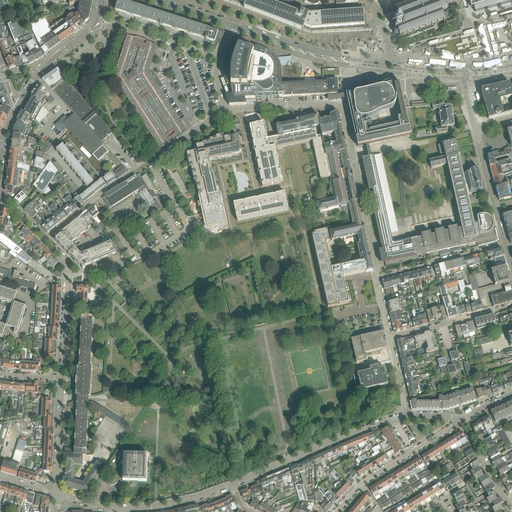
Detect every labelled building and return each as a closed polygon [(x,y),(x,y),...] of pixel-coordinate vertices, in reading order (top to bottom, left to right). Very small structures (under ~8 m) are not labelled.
[(70,0),(70,5),(69,6),(74,5),(79,13),(85,23),(88,21),(92,0),(70,0)] [(162,32),(203,45),(208,29),(170,17),(168,16),(164,15),(118,0),(113,0),(111,10),(112,10),(110,15),(162,32)] [(287,6),(272,0),(246,0),(245,4),(244,6),(244,8),(251,11),(273,20),(295,28),(302,31),(303,29),(304,26),(308,14),(294,8),(292,8),(287,6)] [(452,5),(451,3),(450,1),(449,0),(416,0),(415,0),(416,0),(410,2),(410,1),(409,2),(410,3),(405,5),(404,4),(403,4),(404,5),(399,7),(398,6),(397,6),(398,7),(390,10),(389,10),(387,11),(388,13),(387,15),(388,18),(390,19),(391,21),(394,28),(395,30),(394,32),(395,34),(397,35),(398,37),(399,37),(400,37),(400,36),(408,33),(408,34),(409,34),(409,33),(414,31),(414,32),(415,32),(415,31),(420,29),(420,30),(421,29),(420,28),(425,27),(426,28),(427,27),(426,26),(431,24),(432,25),(433,25),(432,24),(437,22),(438,23),(439,23),(438,22),(443,20),(444,21),(445,20),(444,19),(447,18),(452,16),(450,9),(452,5)] [(511,0),(468,0),(471,7),(471,8),(474,7),(475,12),(511,2),(511,0)] [(469,8),(465,9),(467,17),(473,15),(511,4),(511,2),(475,12),(474,7),(473,4),(471,5),(472,7),(471,7),(471,8),(470,9),(469,9),(469,8)] [(69,6),(62,9),(63,12),(73,8),(74,10),(77,14),(73,17),(72,15),(71,15),(69,16),(69,17),(68,18),(69,19),(65,22),(74,34),(83,27),(82,25),(85,23),(79,13),(74,5),(69,6)] [(364,25),(363,10),(362,10),(358,11),(357,11),(309,14),(308,14),(304,26),(312,29),(364,25)] [(33,23),(38,30),(45,40),(46,39),(48,43),(49,42),(54,48),(60,43),(49,28),(44,18),(33,23)] [(74,34),(65,22),(63,19),(49,28),(60,43),(74,34)] [(50,51),(54,48),(49,42),(48,43),(46,39),(45,40),(38,30),(33,23),(30,25),(36,38),(38,43),(42,40),(45,45),(40,48),(44,54),(50,51)] [(8,25),(12,36),(14,42),(15,43),(18,41),(17,37),(20,36),(16,24),(12,25),(11,24),(8,25)] [(219,41),(223,33),(208,29),(203,45),(215,49),(219,41)] [(456,44),(458,50),(471,46),(470,43),(478,41),(476,32),(461,36),(463,42),(456,44)] [(148,73),(157,46),(127,36),(127,35),(125,43),(124,44),(124,46),(123,49),(121,53),(121,54),(120,58),(120,59),(119,61),(118,65),(117,67),(116,68),(115,72),(115,73),(114,77),(114,78),(118,83),(129,100),(132,106),(140,118),(146,128),(149,131),(150,134),(153,138),(155,141),(160,148),(164,146),(169,144),(178,138),(177,138),(179,136),(182,134),(186,131),(156,85),(154,81),(148,73)] [(366,45),(368,47),(371,48),(374,47),(377,45),(377,42),(376,39),(374,36),(371,36),(368,36),(365,36),(359,36),(360,42),(365,42),(366,45)] [(6,39),(10,52),(13,57),(14,60),(16,67),(17,68),(24,66),(17,48),(16,46),(12,48),(11,44),(12,44),(9,38),(7,39),(6,39)] [(226,54),(223,73),(227,85),(230,95),(226,97),(229,105),(245,105),(245,104),(245,100),(245,99),(255,98),(292,96),(327,95),(331,95),(335,94),(336,94),(338,94),(338,92),(337,82),(337,80),(336,80),(335,78),(327,78),(327,82),(319,82),(317,80),(316,82),(304,83),(302,81),(301,83),(290,83),(289,83),(287,82),(286,83),(282,84),(282,82),(281,69),(281,67),(281,65),(283,65),(284,65),(283,58),(277,58),(274,55),(271,53),(268,51),(234,38),(229,48),(228,51),(226,54)] [(0,41),(0,45),(1,48),(3,54),(6,60),(9,69),(16,67),(13,60),(13,57),(10,52),(6,39),(0,41)] [(33,58),(35,61),(43,56),(43,55),(33,40),(31,41),(26,44),(27,46),(29,51),(30,53),(30,54),(33,58)] [(20,45),(16,46),(17,48),(24,66),(28,65),(24,57),(20,46),(20,45)] [(30,65),(35,61),(33,58),(30,54),(30,53),(29,51),(25,54),(25,56),(24,57),(28,65),(30,65)] [(42,80),(74,114),(101,143),(113,133),(72,86),(68,82),(68,81),(65,78),(64,77),(64,76),(61,73),(59,71),(58,69),(42,80)] [(350,93),(346,94),(347,98),(358,147),(367,145),(368,145),(396,139),(411,136),(410,131),(403,96),(401,90),(400,82),(391,84),(391,81),(378,84),(349,90),(350,93)] [(42,85),(39,84),(38,83),(34,90),(48,98),(50,95),(45,89),(45,88),(42,85)] [(511,113),(511,94),(510,86),(509,83),(481,90),(488,119),(511,113)] [(34,90),(31,96),(32,97),(38,101),(43,106),(45,102),(51,105),(51,104),(50,103),(51,102),(48,99),(48,98),(34,90)] [(7,97),(0,100),(0,102),(1,105),(2,105),(10,110),(11,109),(11,107),(10,107),(7,97)] [(38,101),(32,97),(32,98),(30,100),(31,101),(35,104),(35,105),(39,107),(47,115),(50,112),(43,106),(38,101)] [(31,101),(30,100),(26,109),(35,114),(34,116),(35,116),(41,122),(47,115),(39,107),(35,105),(35,104),(31,101)] [(412,103),(411,103),(412,107),(432,106),(433,110),(439,109),(442,127),(436,128),(436,133),(448,132),(447,127),(454,126),(451,107),(448,107),(448,105),(444,105),(443,103),(433,105),(432,101),(412,103)] [(1,105),(0,104),(0,113),(6,118),(10,110),(2,105),(1,105)] [(35,114),(26,109),(24,112),(29,115),(33,120),(38,125),(41,122),(35,116),(34,116),(35,114)] [(22,111),(17,120),(24,124),(25,125),(27,122),(28,123),(29,121),(31,122),(33,120),(29,115),(24,112),(22,111)] [(278,135),(278,137),(273,138),(269,139),(268,139),(269,148),(275,147),(277,147),(277,148),(312,141),(318,165),(321,181),(331,178),(332,180),(332,181),(331,181),(334,198),(321,200),(318,200),(315,201),(316,204),(317,209),(318,212),(319,212),(319,211),(322,210),(322,211),(323,211),(323,210),(325,210),(326,210),(326,209),(329,209),(329,210),(330,209),(332,208),(332,209),(333,209),(333,208),(336,207),(336,208),(337,208),(337,207),(338,207),(339,214),(343,214),(343,216),(348,215),(347,213),(350,212),(353,227),(331,232),(333,241),(355,236),(357,244),(361,262),(331,268),(334,279),(343,277),(364,272),(365,272),(366,272),(373,271),(371,261),(370,256),(370,255),(369,252),(365,233),(363,224),(359,205),(357,198),(355,190),(353,181),(352,172),(351,172),(344,140),(339,116),(338,113),(332,114),(330,115),(331,118),(319,120),(319,116),(318,116),(318,115),(300,119),(300,121),(298,121),(298,120),(296,121),(280,125),(276,126),(277,128),(276,128),(278,135)] [(74,114),(62,125),(69,131),(92,155),(102,146),(103,145),(101,143),(74,114)] [(21,135),(24,136),(25,134),(27,135),(30,130),(28,129),(26,128),(27,126),(25,125),(24,124),(17,120),(12,128),(11,133),(13,134),(21,135)] [(252,126),(251,126),(252,131),(253,131),(254,136),(252,137),(252,140),(253,140),(254,142),(253,142),(254,149),(256,148),(257,151),(255,151),(256,160),(258,159),(259,162),(257,162),(259,170),(261,170),(261,173),(259,173),(261,181),(263,181),(264,184),(262,184),(262,187),(281,183),(280,177),(281,177),(280,171),(278,171),(277,167),(279,166),(278,160),(276,160),(275,156),(277,155),(275,147),(269,148),(268,139),(264,123),(252,125),(252,126)] [(42,129),(38,126),(34,131),(37,134),(42,129)] [(13,134),(12,143),(29,145),(29,148),(33,149),(33,146),(39,147),(40,144),(34,139),(32,138),(24,136),(21,135),(13,134)] [(224,138),(224,137),(224,134),(216,136),(216,138),(209,139),(210,141),(203,142),(203,144),(196,146),(197,149),(195,149),(194,149),(195,152),(193,152),(186,153),(190,168),(191,168),(194,182),(196,181),(199,196),(200,195),(207,226),(207,228),(226,224),(225,220),(218,188),(217,188),(214,174),(212,174),(209,161),(236,155),(239,154),(239,152),(246,150),(243,136),(239,137),(236,137),(236,138),(235,138),(232,139),(231,136),(230,136),(229,136),(229,137),(224,138)] [(37,135),(34,139),(40,144),(42,145),(45,142),(37,135)] [(440,142),(441,144),(438,145),(438,146),(441,158),(444,158),(459,155),(460,154),(456,141),(455,141),(454,136),(451,137),(451,136),(439,139),(440,142)] [(41,152),(45,153),(47,153),(52,146),(46,142),(43,146),(42,145),(41,152)] [(87,188),(91,185),(96,180),(66,142),(64,144),(63,143),(57,147),(58,148),(56,150),(87,188)] [(29,145),(12,143),(11,150),(20,151),(20,152),(23,153),(24,153),(24,148),(29,149),(29,148),(29,145)] [(102,146),(92,155),(97,160),(101,155),(103,157),(105,155),(110,160),(116,166),(112,169),(115,172),(114,172),(118,177),(119,178),(127,172),(123,167),(108,153),(102,146)] [(500,154),(499,151),(487,156),(490,166),(495,165),(496,165),(495,160),(509,154),(508,148),(504,150),(505,152),(500,154)] [(11,150),(9,163),(26,165),(26,160),(27,157),(22,156),(23,153),(20,152),(20,151),(11,150)] [(35,157),(37,157),(43,159),(45,153),(41,152),(37,151),(35,157)] [(412,240),(411,240),(390,244),(390,243),(389,239),(388,234),(398,232),(397,227),(395,220),(381,155),(371,157),(369,157),(368,157),(362,159),(366,175),(368,184),(369,190),(372,189),(377,213),(374,214),(379,236),(380,241),(381,245),(382,250),(380,250),(378,250),(380,256),(381,263),(383,263),(385,262),(386,266),(400,263),(399,260),(401,260),(401,263),(419,259),(419,256),(418,255),(420,255),(421,256),(421,258),(426,257),(426,256),(426,254),(477,242),(478,246),(498,241),(499,241),(496,228),(495,228),(493,228),(493,227),(493,226),(493,225),(493,224),(493,223),(493,222),(492,221),(492,220),(491,219),(490,218),(489,217),(488,216),(487,216),(485,215),(484,215),(483,215),(482,215),(481,215),(480,215),(480,216),(479,216),(478,216),(478,217),(477,217),(477,220),(473,222),(471,213),(471,210),(467,195),(463,174),(462,170),(463,170),(462,165),(461,165),(459,159),(459,155),(444,158),(445,164),(447,163),(458,213),(461,226),(458,215),(413,225),(411,226),(410,226),(412,240)] [(431,169),(445,165),(446,165),(445,164),(444,158),(441,158),(437,159),(431,161),(430,161),(431,166),(431,167),(431,169)] [(495,165),(490,166),(493,179),(502,176),(511,172),(511,166),(511,165),(511,164),(511,159),(496,164),(496,165),(495,165)] [(29,166),(43,170),(45,166),(43,165),(35,162),(35,163),(33,163),(28,161),(27,166),(29,166)] [(33,186),(37,189),(42,193),(43,193),(58,171),(50,161),(41,174),(39,177),(37,180),(33,186)] [(26,165),(9,163),(8,169),(17,171),(18,171),(25,172),(25,169),(28,169),(29,166),(27,166),(26,165)] [(486,194),(486,193),(487,193),(484,182),(482,183),(482,182),(481,182),(481,180),(481,179),(480,176),(480,175),(480,176),(479,173),(480,173),(479,172),(478,170),(479,169),(478,169),(478,168),(477,167),(477,168),(476,168),(476,169),(475,169),(471,170),(470,170),(469,171),(469,172),(463,174),(467,195),(468,195),(469,198),(476,196),(477,196),(476,196),(481,195),(482,195),(486,194)] [(8,169),(6,186),(16,188),(16,187),(19,188),(20,187),(26,188),(29,189),(31,173),(25,172),(18,171),(17,171),(8,169)] [(101,177),(107,185),(108,184),(111,182),(112,182),(115,179),(116,179),(115,179),(109,172),(101,177)] [(511,172),(502,176),(493,179),(495,187),(508,182),(509,186),(511,185),(511,172)] [(68,183),(60,174),(55,178),(60,184),(63,187),(62,187),(63,187),(68,183)] [(146,174),(141,177),(149,191),(155,188),(146,174)] [(136,176),(126,182),(123,183),(105,195),(102,198),(109,208),(112,206),(112,207),(131,195),(133,198),(135,197),(136,198),(137,199),(140,197),(147,207),(146,208),(151,216),(162,209),(157,201),(155,203),(152,199),(155,197),(152,191),(149,193),(139,178),(138,179),(136,176)] [(100,178),(85,191),(78,196),(84,203),(84,202),(87,200),(88,199),(87,199),(90,198),(93,195),(94,194),(95,194),(98,191),(101,188),(102,188),(105,185),(100,178)] [(511,185),(509,186),(508,182),(495,187),(499,201),(500,200),(503,200),(511,198),(511,197),(511,185)] [(6,186),(5,190),(6,192),(8,194),(11,197),(14,200),(26,188),(20,187),(19,188),(16,187),(16,188),(6,186)] [(71,187),(69,189),(76,198),(75,199),(80,206),(84,203),(78,196),(71,187)] [(14,200),(19,205),(27,198),(24,195),(26,193),(29,189),(26,188),(14,200)] [(243,201),(233,203),(235,212),(236,212),(237,214),(236,214),(237,218),(241,217),(242,220),(246,219),(250,218),(250,215),(254,215),(254,214),(258,214),(258,216),(262,215),(263,215),(267,214),(266,212),(270,211),(271,211),(275,210),(275,212),(279,211),(280,211),(284,210),(283,208),(288,207),(287,203),(286,203),(285,202),(286,201),(285,192),(275,194),(275,195),(273,196),(273,195),(258,198),(259,199),(257,199),(257,198),(245,201),(245,202),(243,202),(243,201)] [(76,209),(80,206),(75,199),(72,201),(68,196),(66,197),(76,209)] [(66,197),(62,200),(67,206),(72,212),(76,209),(66,197)] [(68,216),(72,212),(67,206),(65,207),(59,199),(56,201),(59,205),(68,216)] [(35,200),(24,210),(27,213),(38,202),(35,200)] [(38,202),(27,213),(30,216),(35,210),(34,209),(40,203),(38,202)] [(54,204),(51,206),(63,220),(67,216),(61,209),(59,210),(54,204)] [(33,219),(38,214),(41,210),(43,208),(41,206),(37,211),(35,210),(30,216),(33,219)] [(46,206),(43,208),(52,218),(50,220),(55,226),(60,223),(53,215),(46,206)] [(60,223),(63,220),(51,206),(49,207),(55,214),(53,215),(60,223)] [(89,208),(86,211),(91,217),(98,224),(100,222),(96,216),(99,214),(97,211),(98,211),(96,206),(93,207),(92,206),(89,208)] [(2,211),(0,218),(8,219),(8,217),(11,217),(12,218),(13,218),(14,217),(7,210),(2,209),(2,211)] [(48,221),(42,214),(44,213),(41,210),(38,214),(51,230),(55,226),(50,220),(48,221)] [(81,215),(86,221),(89,218),(96,227),(98,225),(98,224),(91,217),(86,211),(85,212),(81,215)] [(503,215),(504,221),(511,218),(511,212),(506,214),(504,215),(503,215)] [(47,233),(51,230),(38,214),(33,219),(47,233)] [(81,215),(73,222),(82,233),(91,227),(86,221),(81,215)] [(8,225),(9,219),(0,218),(0,225),(6,227),(7,227),(13,234),(15,232),(10,226),(8,225)] [(73,222),(64,229),(74,240),(82,233),(73,222)] [(0,225),(0,233),(3,234),(10,240),(13,237),(14,235),(13,234),(12,236),(5,230),(6,227),(0,225)] [(25,240),(31,234),(25,228),(21,232),(19,230),(15,235),(19,240),(22,237),(25,240)] [(87,265),(93,263),(116,253),(111,242),(82,254),(81,255),(80,255),(80,254),(69,244),(70,243),(71,244),(71,243),(70,243),(72,241),(72,242),(74,240),(64,229),(61,232),(61,233),(60,233),(54,238),(54,239),(54,240),(74,260),(77,263),(79,265),(80,264),(81,265),(83,269),(85,268),(85,266),(87,265)] [(344,280),(343,277),(334,279),(331,268),(326,242),(329,241),(327,229),(314,232),(314,234),(311,234),(328,307),(331,307),(338,305),(339,305),(341,304),(349,303),(344,280)] [(0,241),(18,256),(23,250),(10,240),(3,234),(0,233),(0,241)] [(25,247),(26,249),(36,239),(31,234),(25,240),(28,244),(27,245),(25,247)] [(26,249),(24,251),(26,252),(30,248),(30,247),(30,246),(34,250),(40,243),(36,239),(26,249)] [(34,250),(37,253),(39,251),(41,253),(42,252),(46,255),(49,252),(40,243),(34,250)] [(504,256),(502,249),(502,248),(486,253),(484,253),(485,257),(484,257),(485,261),(488,260),(487,257),(490,257),(490,259),(489,260),(489,261),(494,259),(504,256)] [(23,250),(18,256),(17,257),(27,264),(32,257),(26,252),(23,250)] [(41,259),(40,260),(43,263),(46,260),(48,261),(53,256),(49,252),(46,255),(44,257),(41,259)] [(478,255),(472,256),(475,265),(478,265),(479,269),(478,269),(478,272),(482,271),(481,267),(480,263),(478,255)] [(54,267),(59,262),(53,256),(48,261),(54,267)] [(475,265),(472,256),(463,259),(466,268),(475,265)] [(494,259),(490,260),(492,267),(496,266),(496,269),(507,266),(504,256),(494,259)] [(456,273),(462,272),(459,260),(458,260),(453,261),(456,273)] [(444,264),(446,273),(447,275),(450,274),(451,278),(454,277),(455,280),(458,279),(456,273),(453,261),(450,262),(444,264)] [(444,264),(439,265),(442,278),(443,283),(449,281),(448,277),(444,278),(443,274),(445,273),(446,273),(444,264)] [(437,265),(434,266),(436,274),(438,273),(440,279),(442,278),(439,265),(437,265)] [(511,281),(510,276),(507,266),(496,269),(492,270),(496,285),(503,283),(509,282),(511,281)] [(0,267),(0,273),(5,275),(7,276),(9,271),(0,267)] [(426,269),(421,270),(423,277),(425,277),(427,282),(428,283),(430,283),(429,282),(426,269)] [(9,271),(8,276),(17,279),(19,272),(15,270),(14,272),(9,271)] [(416,271),(412,272),(414,280),(416,279),(418,285),(418,287),(420,286),(420,285),(416,271)] [(401,287),(403,287),(404,293),(407,292),(405,287),(402,275),(399,276),(401,284),(401,287)] [(7,278),(6,281),(19,285),(20,280),(17,279),(8,276),(7,276),(7,278)] [(505,292),(491,296),(493,306),(511,301),(511,290),(511,291),(509,282),(503,283),(505,292)] [(444,284),(439,286),(439,287),(441,292),(441,293),(442,295),(444,306),(448,319),(458,316),(456,307),(453,308),(452,307),(451,307),(446,289),(444,284)] [(80,304),(87,305),(88,286),(84,286),(83,286),(81,286),(77,285),(76,293),(80,293),(80,304)] [(471,285),(465,287),(466,293),(469,292),(472,292),(472,291),(473,291),(471,285)] [(13,303),(17,293),(15,292),(0,287),(0,299),(13,304),(8,320),(7,323),(6,325),(2,323),(3,323),(1,322),(0,323),(0,322),(0,336),(11,340),(14,339),(16,339),(19,330),(17,329),(18,327),(19,324),(25,306),(13,303)] [(473,296),(473,297),(477,311),(483,309),(480,302),(478,302),(476,296),(475,291),(473,291),(472,291),(472,292),(473,296)] [(399,299),(387,302),(390,313),(400,311),(402,310),(399,299)] [(458,302),(459,307),(461,315),(466,314),(464,306),(462,306),(461,302),(458,302)] [(417,318),(413,306),(411,307),(414,319),(412,320),(414,327),(419,326),(417,318)] [(423,325),(428,324),(425,313),(423,314),(422,310),(420,311),(420,312),(423,325)] [(75,384),(76,384),(76,385),(76,388),(76,391),(76,394),(76,395),(77,395),(77,396),(78,396),(78,395),(89,396),(90,396),(90,395),(92,365),(91,365),(92,344),(93,315),(89,314),(85,314),(81,314),(81,323),(81,328),(81,329),(81,330),(80,332),(80,336),(80,340),(80,344),(80,345),(79,352),(79,354),(79,355),(79,360),(79,361),(79,364),(79,365),(79,366),(79,367),(77,367),(77,370),(77,373),(77,374),(77,377),(76,377),(76,378),(76,379),(75,381),(75,382),(75,384)] [(502,318),(500,319),(501,324),(511,321),(511,320),(511,315),(507,317),(502,318)] [(469,323),(466,323),(469,333),(470,337),(475,335),(474,331),(477,330),(474,320),(469,321),(469,323)] [(408,323),(393,327),(394,332),(395,333),(409,329),(408,324),(408,323)] [(466,323),(461,325),(463,335),(464,338),(470,337),(469,333),(466,323)] [(378,325),(374,326),(376,334),(368,336),(363,337),(351,339),(352,342),(356,360),(357,361),(356,361),(356,363),(366,360),(365,357),(367,356),(366,353),(380,350),(387,348),(386,343),(387,343),(386,340),(385,337),(383,332),(383,330),(384,330),(383,328),(382,324),(383,324),(382,324),(379,325),(378,325)] [(457,324),(454,325),(456,330),(455,330),(456,332),(457,336),(463,335),(461,325),(457,326),(457,324)] [(426,354),(429,353),(438,350),(437,346),(435,347),(431,331),(424,333),(413,336),(415,342),(416,345),(416,346),(420,345),(419,343),(425,341),(427,349),(425,350),(426,354)] [(415,342),(413,336),(396,340),(398,348),(411,345),(412,345),(416,345),(415,342)] [(452,363),(460,361),(459,358),(458,357),(458,355),(460,348),(460,347),(459,346),(458,346),(458,345),(455,346),(457,351),(449,353),(452,363)] [(399,352),(400,356),(408,354),(408,353),(414,351),(414,350),(417,350),(416,348),(412,349),(399,352)] [(1,360),(0,361),(0,367),(2,367),(4,368),(8,368),(9,369),(10,365),(9,365),(10,360),(7,360),(7,355),(7,354),(3,354),(3,360),(1,360)] [(419,355),(418,355),(416,356),(417,357),(417,359),(422,358),(422,360),(425,360),(426,363),(430,362),(428,354),(421,356),(421,355),(419,355)] [(416,356),(401,360),(402,364),(415,361),(415,358),(417,357),(416,356)] [(442,375),(448,373),(447,367),(445,358),(440,359),(437,360),(439,367),(440,367),(442,375)] [(411,367),(416,366),(416,364),(418,363),(417,361),(415,361),(402,364),(403,370),(412,368),(411,367)] [(460,361),(452,363),(453,365),(447,367),(448,373),(449,375),(450,375),(451,376),(452,376),(455,374),(455,373),(456,373),(456,371),(462,369),(460,361)] [(473,377),(468,361),(463,363),(468,378),(473,377)] [(357,374),(353,375),(356,392),(361,390),(388,384),(384,367),(379,369),(379,368),(378,365),(369,368),(370,371),(357,374)] [(505,375),(501,377),(506,389),(510,388),(506,377),(505,375)] [(491,387),(493,394),(498,392),(494,380),(493,377),(488,378),(488,381),(491,380),(492,383),(491,385),(491,387)] [(494,380),(498,392),(503,390),(500,383),(498,384),(497,382),(498,381),(497,379),(494,380)] [(5,396),(5,398),(7,398),(7,396),(8,397),(8,395),(12,396),(13,383),(12,383),(9,383),(6,382),(5,396)] [(472,387),(458,392),(454,393),(445,396),(438,396),(438,401),(418,401),(416,401),(415,400),(411,401),(412,409),(439,409),(443,409),(446,409),(476,400),(476,399),(472,387)] [(484,397),(481,389),(481,388),(476,390),(478,398),(479,399),(484,397)] [(484,388),(481,389),(484,397),(487,396),(488,395),(489,395),(492,394),(490,389),(487,390),(486,389),(484,388)] [(436,392),(421,397),(422,400),(437,396),(436,392)] [(75,444),(74,449),(74,454),(83,454),(86,455),(86,449),(88,409),(98,410),(98,411),(105,416),(107,417),(110,413),(109,411),(108,411),(106,409),(106,410),(104,408),(104,407),(103,408),(101,406),(98,404),(96,403),(95,403),(94,402),(92,402),(90,401),(89,401),(89,399),(89,396),(78,395),(78,396),(77,396),(77,401),(76,401),(75,401),(69,403),(68,408),(75,408),(76,408),(76,413),(76,414),(76,415),(76,417),(76,418),(76,423),(75,427),(75,432),(75,436),(75,437),(75,439),(75,444)] [(503,404),(490,410),(495,422),(509,416),(511,415),(511,414),(511,400),(505,403),(503,404)] [(110,413),(107,417),(118,424),(121,419),(111,412),(110,413)] [(494,427),(489,416),(481,420),(483,424),(486,430),(494,427)] [(472,426),(475,433),(480,431),(478,427),(483,424),(481,420),(475,422),(476,424),(472,426)] [(0,422),(0,445),(3,447),(11,421),(7,422),(4,423),(0,422)] [(497,430),(498,432),(503,430),(502,429),(506,427),(507,428),(511,425),(511,421),(506,424),(505,423),(496,428),(497,430)] [(382,437),(392,431),(389,426),(381,431),(383,433),(381,435),(382,437)] [(392,431),(382,437),(381,437),(384,442),(394,435),(392,431)] [(461,431),(456,434),(460,441),(460,440),(462,444),(464,442),(467,440),(461,431)] [(479,442),(484,440),(480,431),(475,433),(479,442)] [(456,434),(451,437),(457,447),(462,444),(460,440),(460,441),(456,434)] [(384,442),(380,444),(383,449),(387,446),(397,440),(394,435),(384,442)] [(364,444),(364,443),(361,437),(356,439),(359,445),(358,445),(359,447),(365,445),(364,444)] [(451,437),(446,441),(450,447),(452,450),(457,447),(451,437)] [(492,441),(490,437),(487,439),(481,442),(484,447),(492,441)] [(19,439),(12,462),(20,464),(24,451),(24,449),(27,441),(19,439)] [(358,445),(359,445),(356,439),(350,441),(353,450),(355,449),(354,446),(357,445),(358,445)] [(393,449),(400,445),(397,440),(387,446),(388,447),(391,446),(393,449)] [(353,450),(350,441),(345,444),(348,451),(348,452),(353,450)] [(446,441),(441,444),(445,450),(450,447),(446,441)] [(484,447),(486,451),(495,445),(492,441),(484,447)] [(341,445),(339,446),(342,453),(348,451),(345,444),(341,445)] [(436,447),(440,453),(442,456),(447,453),(445,450),(441,444),(436,447)] [(403,450),(400,445),(393,449),(390,451),(393,456),(403,450)] [(486,451),(488,455),(497,450),(495,445),(486,451)] [(339,446),(334,448),(337,455),(342,453),(339,446)] [(383,462),(374,448),(374,447),(373,447),(371,448),(372,449),(374,453),(371,454),(372,455),(378,465),(383,462)] [(374,448),(383,462),(387,459),(383,451),(380,453),(378,451),(376,447),(374,448)] [(436,447),(431,450),(435,456),(440,453),(436,447)] [(64,478),(63,481),(63,482),(66,483),(65,487),(87,494),(88,493),(88,492),(105,467),(97,461),(83,483),(74,480),(75,464),(82,465),(83,454),(74,454),(74,449),(69,448),(67,448),(65,448),(64,453),(64,464),(66,464),(66,470),(66,471),(65,472),(65,475),(65,477),(64,477),(64,478)] [(464,453),(467,458),(474,453),(471,448),(464,453)] [(324,453),(326,459),(326,458),(327,459),(332,457),(329,450),(324,452),(324,453)] [(431,450),(426,453),(430,459),(435,456),(431,450)] [(488,455),(491,459),(495,457),(497,461),(498,460),(499,459),(501,459),(498,455),(500,454),(497,450),(488,455)] [(136,481),(138,481),(143,481),(147,482),(147,454),(144,453),(138,453),(138,455),(133,455),(133,453),(127,453),(124,453),(123,481),(132,481),(134,481),(133,482),(135,482),(136,482),(136,481)] [(326,459),(324,453),(318,455),(324,468),(325,470),(330,468),(328,466),(326,467),(323,460),(325,459),(326,459)] [(425,462),(430,459),(426,453),(421,456),(425,462)] [(477,458),(474,453),(467,458),(463,460),(466,464),(477,458)] [(365,454),(360,457),(362,460),(362,461),(366,459),(367,461),(364,463),(369,471),(373,468),(365,455),(365,454)] [(367,454),(365,455),(373,468),(378,465),(372,455),(369,456),(367,454)] [(318,455),(313,457),(316,464),(315,464),(315,467),(316,472),(324,468),(318,455)] [(419,457),(414,460),(418,467),(420,469),(425,466),(423,463),(419,457)] [(495,457),(491,459),(493,463),(492,464),(494,468),(496,468),(504,462),(506,461),(504,457),(501,459),(499,459),(499,460),(498,460),(497,461),(495,457)] [(369,471),(364,463),(361,465),(360,462),(357,458),(356,460),(364,474),(369,471)] [(3,465),(1,472),(16,476),(18,470),(20,464),(12,462),(4,460),(3,465)] [(355,469),(359,477),(364,474),(356,460),(353,463),(356,465),(358,467),(355,469)] [(413,470),(418,467),(414,460),(409,464),(413,470)] [(478,466),(481,465),(478,460),(470,465),(472,469),(473,469),(478,466)] [(309,474),(308,469),(305,461),(301,463),(302,464),(302,463),(305,473),(301,475),(303,482),(306,481),(305,476),(309,475),(309,474)] [(504,462),(496,468),(498,472),(507,466),(504,462)] [(404,467),(408,473),(409,475),(413,473),(415,477),(412,479),(414,483),(419,480),(414,472),(413,470),(409,464),(404,467)] [(498,472),(500,476),(504,474),(508,471),(510,470),(511,469),(511,465),(511,464),(507,466),(498,472)] [(294,475),(300,473),(297,465),(290,468),(294,483),(297,482),(295,476),(294,477),(294,475)] [(470,471),(473,476),(481,471),(478,466),(473,469),(472,469),(470,471)] [(399,470),(404,478),(409,475),(408,473),(404,467),(399,470)] [(21,468),(18,477),(24,479),(27,469),(26,469),(21,468)] [(27,469),(24,479),(25,479),(30,480),(33,471),(27,470),(27,469)] [(347,479),(352,484),(358,477),(350,470),(348,469),(345,472),(347,475),(348,473),(350,475),(349,476),(350,476),(347,479)] [(288,482),(288,481),(287,477),(284,470),(280,472),(283,480),(284,483),(287,482),(288,482)] [(399,470),(394,473),(399,481),(404,478),(399,470)] [(476,480),(478,479),(484,475),(481,471),(473,476),(476,480)] [(394,473),(389,476),(395,485),(397,489),(402,485),(399,481),(394,473)] [(455,483),(460,480),(456,473),(451,476),(455,483)] [(478,479),(481,484),(489,479),(486,474),(484,475),(478,479)] [(500,476),(499,476),(504,485),(508,482),(504,474),(500,476)] [(266,478),(269,484),(271,490),(274,490),(272,483),(274,482),(272,476),(266,478)] [(389,476),(384,479),(390,488),(395,485),(389,476)] [(451,486),(455,483),(451,476),(446,479),(451,486)] [(269,484),(266,478),(260,480),(262,483),(257,485),(258,488),(263,487),(269,484)] [(346,490),(350,486),(341,478),(340,479),(342,481),(340,483),(346,490)] [(384,479),(379,482),(385,491),(390,488),(384,479)] [(446,479),(442,482),(445,488),(446,489),(451,486),(446,479)] [(481,484),(484,488),(492,484),(489,479),(481,484)] [(343,494),(346,490),(340,483),(337,481),(333,485),(343,494)] [(440,491),(445,488),(442,482),(442,481),(436,485),(440,491)] [(379,482),(374,485),(380,494),(385,491),(379,482)] [(435,483),(430,486),(431,488),(435,494),(440,491),(436,485),(435,483)] [(306,496),(304,486),(303,484),(300,485),(300,484),(295,485),(297,493),(299,500),(308,501),(306,496)] [(492,490),(495,488),(492,484),(484,488),(486,493),(488,495),(493,492),(492,490)] [(6,504),(7,502),(11,487),(6,485),(4,492),(1,502),(4,503),(4,505),(6,505),(6,504)] [(343,494),(333,485),(332,487),(335,489),(332,492),(338,498),(339,498),(343,494)] [(380,494),(374,485),(369,488),(375,498),(380,494)] [(250,488),(249,488),(250,492),(252,491),(255,497),(257,496),(256,494),(259,493),(257,489),(256,486),(250,488)] [(7,502),(6,504),(10,505),(11,501),(15,502),(19,489),(11,487),(7,502)] [(327,500),(332,506),(334,504),(337,500),(337,499),(334,497),(333,498),(330,495),(327,492),(325,494),(323,492),(319,487),(318,488),(319,491),(322,495),(327,500)] [(247,497),(248,499),(250,498),(248,492),(250,492),(249,488),(248,489),(241,492),(244,499),(247,497)] [(431,488),(426,491),(430,497),(435,494),(431,488)] [(24,506),(25,499),(28,492),(26,491),(19,489),(15,502),(15,503),(24,506)] [(452,495),(455,500),(463,495),(460,490),(452,495)] [(316,492),(319,498),(329,509),(332,506),(327,500),(325,501),(324,500),(321,496),(322,495),(319,491),(316,492)] [(425,500),(430,497),(426,491),(421,494),(425,500)] [(35,494),(28,492),(25,499),(27,500),(24,509),(29,511),(31,503),(32,504),(35,494)] [(321,506),(325,511),(329,509),(319,498),(316,492),(314,492),(315,501),(317,501),(318,501),(322,505),(321,506)] [(494,494),(493,492),(488,495),(489,497),(486,499),(489,504),(492,502),(497,499),(494,494)] [(425,500),(421,494),(416,497),(420,503),(425,500)] [(41,503),(41,507),(50,507),(50,500),(50,499),(49,499),(49,498),(48,498),(43,496),(37,495),(34,505),(38,506),(40,502),(41,503)] [(227,498),(230,507),(236,505),(232,495),(226,497),(227,498)] [(466,499),(463,495),(455,500),(457,504),(458,504),(463,501),(466,499)] [(413,496),(410,498),(411,500),(415,506),(420,503),(416,497),(414,498),(413,496)] [(366,508),(368,506),(370,504),(368,502),(366,501),(362,497),(358,501),(363,506),(366,508)] [(503,502),(500,497),(497,499),(492,502),(495,507),(500,504),(503,502)] [(222,500),(224,507),(228,506),(229,509),(229,511),(232,511),(230,507),(227,498),(222,500)] [(253,502),(251,501),(250,502),(248,505),(255,510),(256,509),(258,506),(256,504),(259,499),(257,498),(256,499),(253,502)] [(262,504),(257,510),(260,511),(262,511),(271,500),(269,499),(265,504),(265,505),(264,506),(262,504)] [(226,510),(224,507),(222,500),(217,502),(220,511),(222,511),(223,511),(226,510)] [(271,500),(262,511),(268,511),(270,510),(267,508),(268,507),(273,501),(271,500)] [(410,509),(415,506),(411,500),(406,503),(410,509)] [(360,511),(363,506),(358,501),(354,506),(360,511)] [(458,510),(458,511),(460,511),(465,509),(463,507),(466,506),(463,501),(458,504),(457,504),(455,505),(458,510)] [(220,511),(217,502),(212,504),(214,511),(220,511)] [(406,503),(401,506),(404,511),(405,511),(410,509),(406,503)]
